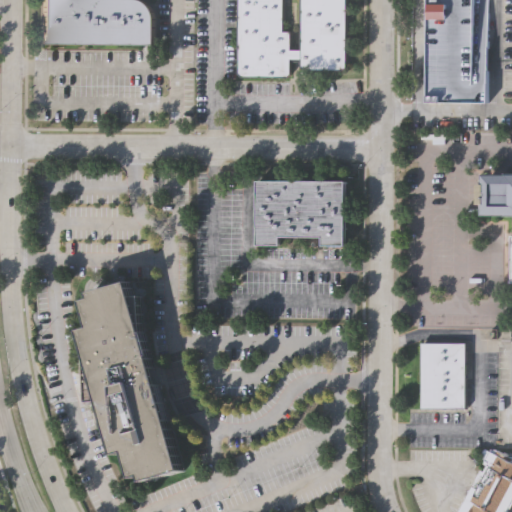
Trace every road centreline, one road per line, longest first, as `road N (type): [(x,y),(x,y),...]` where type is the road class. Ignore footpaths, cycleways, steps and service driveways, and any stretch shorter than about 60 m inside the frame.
road 1 (residential): [(383,511),(381,0)]
road 2 (secondary): [(64,511),(31,424),(12,335),(7,144)]
road 3 (residential): [(7,144),(381,149)]
road 4 (secondary): [(7,144),(8,0)]
